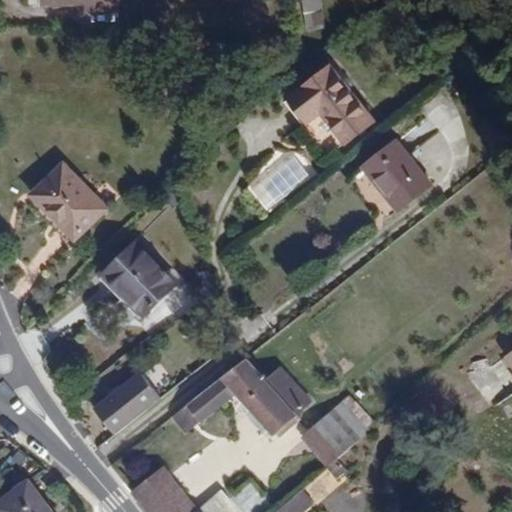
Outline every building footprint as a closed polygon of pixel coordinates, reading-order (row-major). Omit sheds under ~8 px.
[(43,0),(44,2),(75,2),(76,10),(118,9),(117,0),(43,0)] [(300,0),(304,13),(323,8),(321,0),(300,0)] [(321,11),(303,15),(307,29),(324,25),(321,11)] [(324,110),(348,140),(373,119),(330,65),(291,97),(311,121),(324,110)] [(398,139),(364,167),(400,211),(434,184),(398,139)] [(32,194),(75,240),(108,208),(66,163),(32,194)] [(105,275),(144,315),(177,283),(138,243),(105,275)] [(511,352),(503,359),(511,371),(511,352)] [(247,356),(213,383),(225,402),(236,394),(275,435),(298,415),(296,413),(311,398),(281,367),(266,377),(247,356)] [(98,406),(118,432),(164,396),(144,370),(98,406)] [(213,383),(188,402),(202,422),(227,404),(225,402),(213,383)] [(352,445),(370,430),(368,428),(374,421),(349,395),(327,416),(352,445)] [(187,434),(202,422),(188,402),(171,415),(187,434)] [(303,421),(298,415),(275,435),(280,441),(303,421)] [(327,416),(302,437),(328,467),(337,458),(352,445),(327,416)] [(337,458),(328,467),(338,479),(348,470),(337,458)] [(165,469),(134,491),(151,511),(196,511),(200,510),(165,469)] [(0,500),(0,511),(52,511),(31,480),(0,500)] [(276,511),(282,507),(256,481),(234,498),(225,489),(200,510),(196,511),(276,511)] [(303,511),(314,502),(304,489),(282,507),(276,511),(303,511)]
